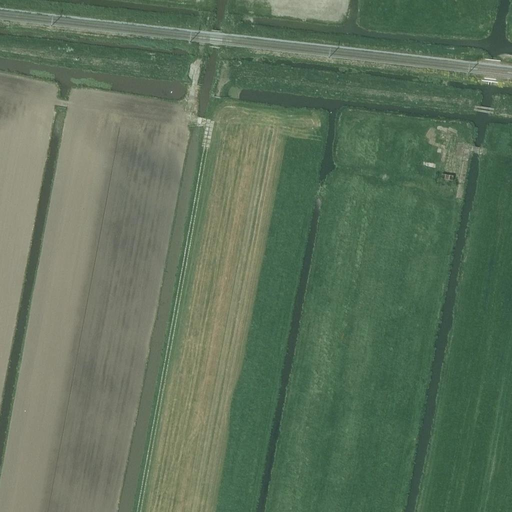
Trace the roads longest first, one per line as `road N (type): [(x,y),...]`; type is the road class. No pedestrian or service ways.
road 1 (track): [(136,511),(208,125),(188,116),(198,59)]
road 2 (track): [(222,76),(511,111)]
road 3 (track): [(0,79),(34,85),(63,106),(99,96),(189,110)]
